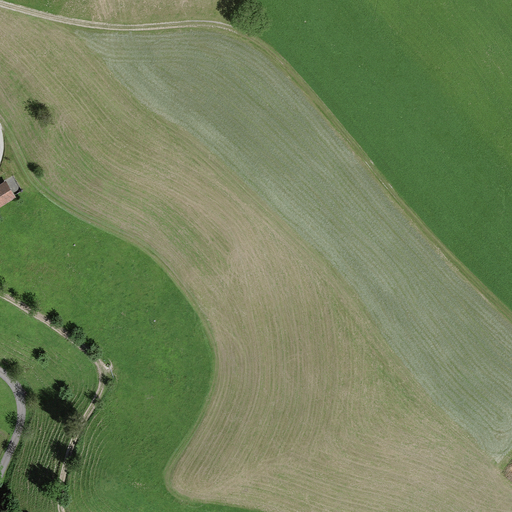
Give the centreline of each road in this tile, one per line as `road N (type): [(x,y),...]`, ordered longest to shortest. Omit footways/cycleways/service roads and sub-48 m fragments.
road 1 (track): [(0,5),(94,26),(236,29),(268,49),(433,242),(511,316)]
road 2 (track): [(63,511),(65,477),(76,436),(99,399),(100,369),(0,297)]
